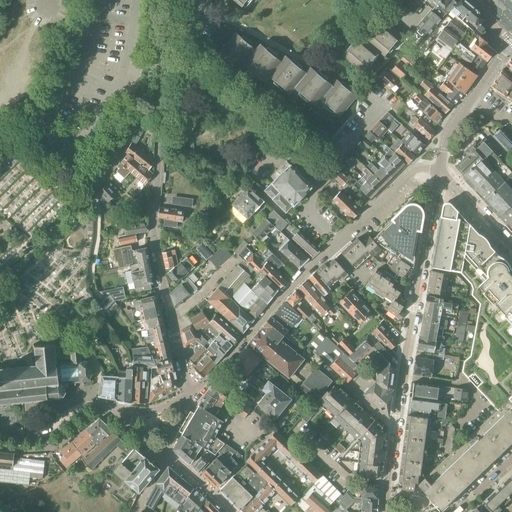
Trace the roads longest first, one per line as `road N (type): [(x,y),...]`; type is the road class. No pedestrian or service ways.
road 1 (residential): [(385,511),(438,169)]
road 2 (residential): [(193,394),(154,232),(160,109)]
road 3 (residential): [(337,241),(193,394)]
road 4 (residential): [(0,129),(47,127),(72,148),(86,142),(115,92),(160,109)]
road 5 (residential): [(337,241),(307,213),(319,173),(377,111),(368,94)]
road 6 (residential): [(120,411),(99,406),(52,441),(0,444)]
road 7 (residential): [(438,169),(411,169),(337,241)]
